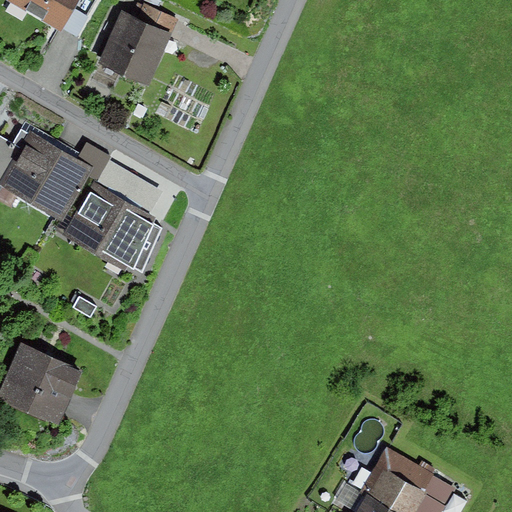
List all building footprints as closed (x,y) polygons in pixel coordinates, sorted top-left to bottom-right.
[(80,0),(8,0),(7,3),(61,34),(64,30),(75,10),(80,0)] [(144,4),(137,20),(172,35),(179,20),(144,4)] [(89,18),(75,10),(64,30),(78,38),(89,18)] [(137,20),(122,14),(99,66),(150,88),(172,35),(137,20)] [(22,148),(0,134),(0,186),(62,222),(89,177),(94,168),(77,159),(31,133),(22,148)] [(86,142),(77,159),(94,168),(89,177),(99,182),(113,156),(86,142)] [(117,174),(108,191),(137,207),(146,190),(117,174)] [(108,191),(94,183),(65,237),(125,272),(128,268),(134,272),(135,269),(143,274),(162,229),(154,224),(157,218),(137,207),(108,191)] [(97,307),(79,298),(73,309),(91,319),(97,307)] [(47,357),(22,346),(0,396),(0,403),(57,428),(81,372),(47,357)] [(442,511),(456,489),(386,449),(360,493),(368,497),(393,511),(442,511)] [(393,511),(368,497),(359,511),(393,511)]
